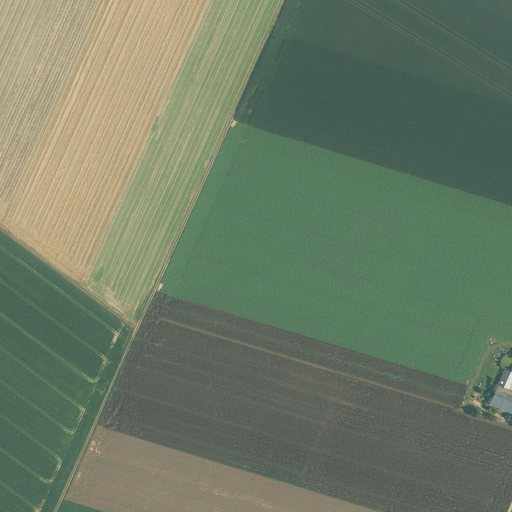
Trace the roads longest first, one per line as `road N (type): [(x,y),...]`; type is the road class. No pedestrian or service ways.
road 1 (track): [(285,0),(88,441)]
road 2 (track): [(0,228),(136,328)]
